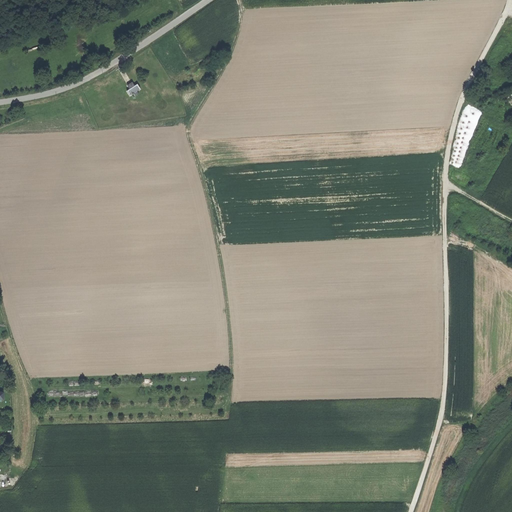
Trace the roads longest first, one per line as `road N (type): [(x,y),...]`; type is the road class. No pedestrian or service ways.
road 1 (track): [(509,0),(465,87),(447,150),(447,367),(411,511)]
road 2 (track): [(230,414),(214,215),(185,129),(233,44),(238,0)]
road 3 (tertiary): [(0,102),(79,82),(208,0)]
